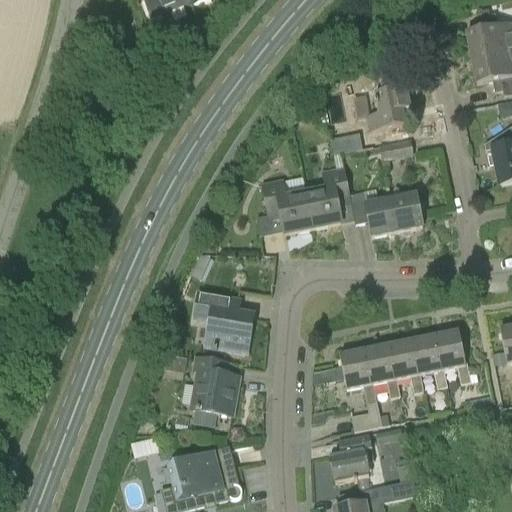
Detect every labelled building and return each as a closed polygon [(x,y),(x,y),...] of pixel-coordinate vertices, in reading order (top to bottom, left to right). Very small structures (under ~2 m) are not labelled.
[(190,11),(213,2),(216,1),(215,0),(142,0),(151,20),(188,6),(190,11)] [(482,34),(466,37),(471,64),(509,56),(511,55),(511,27),(497,31),(495,18),(479,21),(482,34)] [(511,69),(509,56),(471,64),(476,89),(493,86),(495,96),(502,95),(504,101),(511,99),(511,69)] [(378,118),(369,119),(372,136),(407,129),(404,114),(407,114),(410,110),(405,83),(402,80),(379,84),(382,98),(377,99),(375,102),(378,118)] [(511,104),(496,105),(497,118),(511,116),(511,104)] [(511,133),(509,129),(483,150),(485,156),(490,155),(497,191),(511,188),(511,133)] [(358,137),(330,142),(333,159),(340,158),(361,154),(358,137)] [(381,166),(413,160),(410,144),(379,150),(381,166)] [(325,194),(305,197),(311,233),(340,228),(337,210),(350,207),(349,200),(340,158),(333,159),(335,173),(321,176),(325,194)] [(267,223),(281,221),(284,238),(311,233),(305,197),(287,201),(283,184),(260,188),(267,223)] [(371,242),(396,237),(389,204),(378,206),(376,194),(349,200),(350,207),(355,228),(368,226),(371,242)] [(416,199),(389,204),(396,237),(422,233),(416,199)] [(192,325),(209,328),(204,352),(245,359),(252,319),(239,317),(241,303),(197,295),(192,325)] [(511,331),(500,334),(507,369),(511,367),(511,331)] [(443,375),(457,372),(460,389),(471,387),(467,367),(465,368),(459,335),(436,340),(443,375)] [(420,380),(433,377),(437,394),(447,392),(443,375),(436,340),(413,344),(420,380)] [(397,384),(410,382),(413,398),(423,396),(420,380),(413,344),(390,349),(397,384)] [(373,389),(386,387),(390,403),(400,401),(397,384),(390,349),(366,354),(373,389)] [(347,395),(363,391),(368,417),(351,421),(354,436),(381,431),(373,389),(366,354),(340,359),(342,371),(316,376),(315,387),(344,381),(347,395)] [(191,414),(196,415),(194,424),(196,428),(210,431),(214,428),(216,419),(231,421),(238,381),(229,380),(231,366),(194,360),(191,376),(198,377),(191,414)] [(416,410),(412,415),(414,423),(426,421),(424,408),(416,410)] [(376,437),(375,437),(377,447),(389,445),(387,435),(376,437)] [(369,481),(366,466),(373,465),(368,439),(338,445),(341,458),(329,460),(335,488),(369,481)] [(134,460),(155,457),(153,442),(132,445),(134,460)] [(242,498),(241,493),(238,491),(229,454),(173,468),(179,492),(163,496),(166,511),(196,511),(231,503),(233,505),(239,503),(241,501),(242,498)] [(338,500),(340,511),(339,511),(383,511),(382,507),(414,500),(411,485),(338,500)]
